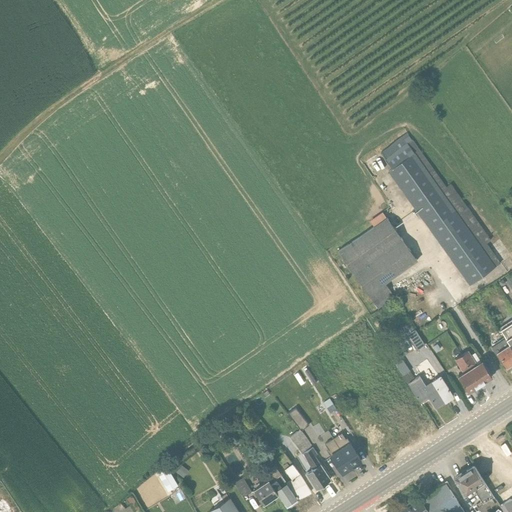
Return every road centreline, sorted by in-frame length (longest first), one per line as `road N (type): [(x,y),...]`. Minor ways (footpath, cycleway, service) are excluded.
road 1 (track): [(218,0),(89,82),(0,160)]
road 2 (primary): [(358,498),(511,399)]
